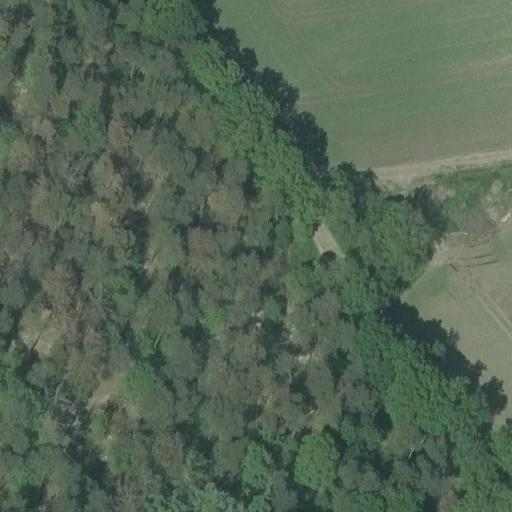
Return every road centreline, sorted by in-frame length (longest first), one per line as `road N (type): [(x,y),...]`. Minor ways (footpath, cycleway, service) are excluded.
road 1 (track): [(500,511),(383,320),(165,0)]
road 2 (track): [(163,511),(0,221)]
road 3 (track): [(292,190),(511,156)]
